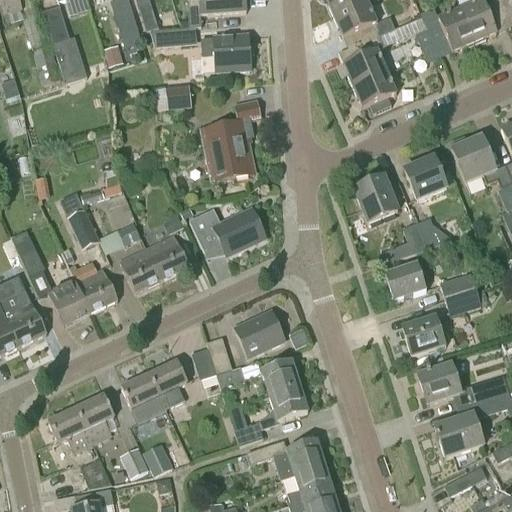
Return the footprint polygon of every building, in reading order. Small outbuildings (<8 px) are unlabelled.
[(0,37),(0,9),(6,28),(20,24),(17,15),(22,14),(17,0),(0,0),(0,37),(0,38),(0,37)] [(188,33),(194,33),(200,32),(199,22),(196,0),(188,0),(185,0),(188,33)] [(196,0),(199,22),(246,19),(244,0),(196,0)] [(322,0),(332,22),(366,7),(363,0),(322,0)] [(459,15),(473,49),(496,40),(495,38),(506,33),(494,5),(483,10),(478,0),(461,0),(455,3),(460,15),(459,15)] [(511,0),(505,0),(501,2),(500,0),(492,0),(495,5),(494,5),(506,33),(511,30),(511,0)] [(120,45),(138,40),(127,2),(109,8),(120,45)] [(347,54),(347,55),(378,42),(378,40),(373,29),(375,28),(366,7),(332,22),(342,44),(347,54)] [(145,38),(157,34),(150,9),(137,13),(145,38)] [(68,44),(58,11),(41,17),(64,89),(86,83),(73,43),(68,44)] [(473,49),(459,15),(437,25),(432,13),(420,19),(421,22),(426,33),(426,34),(428,34),(440,62),(450,58),(451,59),(473,49)] [(426,33),(421,22),(378,40),(378,41),(378,42),(383,51),(414,38),(426,33)] [(174,34),(149,37),(154,53),(175,51),(174,34)] [(414,39),(426,68),(440,62),(428,34),(426,34),(414,39)] [(249,77),(247,42),(200,45),(202,78),(215,77),(215,79),(249,77)] [(351,93),(389,76),(384,63),(380,65),(376,55),(383,51),(378,42),(347,55),(347,54),(337,58),(343,70),(342,71),(351,93)] [(60,84),(51,51),(31,57),(40,90),(60,84)] [(102,55),(107,72),(122,68),(117,51),(102,55)] [(389,76),(351,93),(361,115),(368,112),(372,120),(391,112),(387,104),(395,100),(391,89),(394,88),(389,76)] [(0,85),(5,101),(18,96),(12,81),(0,85)] [(167,115),(191,113),(188,90),(164,93),(167,115)] [(233,111),(237,129),(200,136),(210,188),(254,179),(248,149),(249,149),(248,144),(253,143),(250,128),(260,126),(256,106),(233,111)] [(511,131),(500,136),(511,164),(511,168),(502,173),(511,195),(511,131)] [(465,191),(483,183),(485,190),(496,185),(499,194),(496,195),(506,217),(511,214),(511,195),(502,173),(494,176),(480,143),(465,149),(463,144),(448,150),(465,191)] [(416,208),(446,196),(433,163),(402,176),(416,208)] [(367,230),(397,217),(383,184),(353,196),(367,230)] [(118,188),(79,199),(82,210),(121,197),(118,188)] [(182,224),(191,219),(188,212),(178,216),(182,224)] [(99,247),(84,215),(66,224),(81,256),(99,247)] [(203,260),(220,252),(225,262),(263,245),(262,241),(265,237),(262,232),(257,231),(250,216),(219,230),(212,216),(188,227),(203,260)] [(168,239),(183,232),(177,220),(162,227),(168,239)] [(429,223),(415,229),(426,255),(439,249),(429,223)] [(134,235),(132,229),(116,236),(124,252),(139,245),(138,242),(144,239),(141,232),(134,235)] [(413,230),(402,234),(407,247),(407,248),(412,259),(424,256),(426,255),(415,229),(413,230)] [(28,283),(43,275),(25,237),(10,244),(28,283)] [(145,255),(160,286),(188,273),(173,242),(145,255)] [(394,254),(377,261),(379,269),(398,263),(394,254)] [(160,286),(145,255),(118,268),(133,300),(160,286)] [(117,307),(102,275),(96,278),(91,267),(75,274),(73,270),(67,273),(74,288),(89,320),(117,307)] [(392,308),(425,297),(417,270),(383,281),(392,308)] [(469,279),(438,289),(443,303),(474,294),(469,279)] [(89,320),(74,288),(47,301),(61,333),(89,320)] [(449,322),(480,312),(479,311),(487,308),(483,293),(474,295),(474,294),(443,303),(449,322)] [(9,317),(3,320),(18,353),(46,340),(31,308),(30,307),(9,317)] [(3,320),(0,314),(0,361),(18,353),(3,320)] [(247,364),(284,347),(270,318),(233,335),(247,364)] [(411,364),(443,353),(434,324),(401,334),(411,364)] [(221,344),(205,349),(206,354),(215,380),(215,381),(231,376),(231,375),(221,344)] [(190,359),(199,386),(215,380),(206,354),(190,359)] [(148,380),(164,416),(169,413),(183,406),(178,393),(186,389),(176,367),(148,380)] [(268,404),(299,394),(291,369),(260,378),(268,404)] [(426,412),(460,401),(450,371),(416,382),(426,412)] [(239,373),(231,375),(231,376),(215,381),(220,396),(244,388),(239,373)] [(164,416),(148,380),(120,394),(130,416),(139,411),(146,424),(164,416)] [(511,397),(511,380),(503,384),(502,382),(471,391),(475,405),(508,396),(509,399),(511,397)] [(299,394),(268,404),(276,429),(307,419),(299,394)] [(481,422),(511,412),(509,405),(507,399),(509,399),(508,396),(475,405),(481,422)] [(75,415),(91,450),(111,441),(105,427),(114,423),(103,401),(75,415)] [(91,450),(75,415),(47,428),(57,450),(66,445),(73,459),(91,450)] [(444,465),(482,452),(472,420),(434,433),(444,465)] [(238,453),(262,445),(257,429),(233,437),(238,453)] [(134,444),(152,482),(171,473),(153,435),(134,444)] [(280,486),(282,485),(293,482),(324,472),(316,448),(285,458),(286,459),(285,460),(281,448),(245,459),(249,471),(272,464),(273,463),(280,486)] [(491,457),(496,468),(510,461),(504,450),(491,457)] [(148,476),(137,453),(119,462),(129,484),(148,476)] [(78,472),(88,495),(110,490),(99,464),(78,472)] [(324,472),(293,482),(297,496),(286,499),(289,510),(332,497),(324,472)] [(466,480),(472,491),(486,484),(480,473),(466,480)] [(162,507),(173,504),(167,480),(155,483),(162,507)] [(472,491),(466,480),(443,492),(448,503),(472,491)] [(69,511),(98,511),(112,509),(109,494),(68,503),(69,511)] [(483,508),(484,511),(511,511),(508,505),(503,496),(483,508)] [(336,511),(332,497),(289,510),(289,511),(336,511)]
